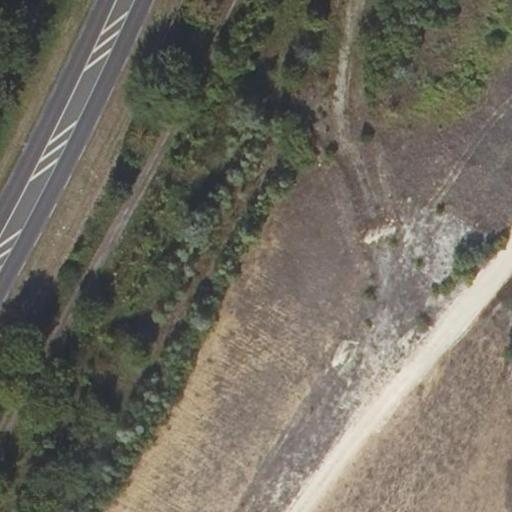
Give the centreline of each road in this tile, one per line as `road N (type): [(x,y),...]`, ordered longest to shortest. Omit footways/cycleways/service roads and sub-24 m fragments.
road 1 (track): [(0,445),(229,0)]
road 2 (primary): [(0,290),(145,0)]
road 3 (primary): [(107,0),(0,221)]
